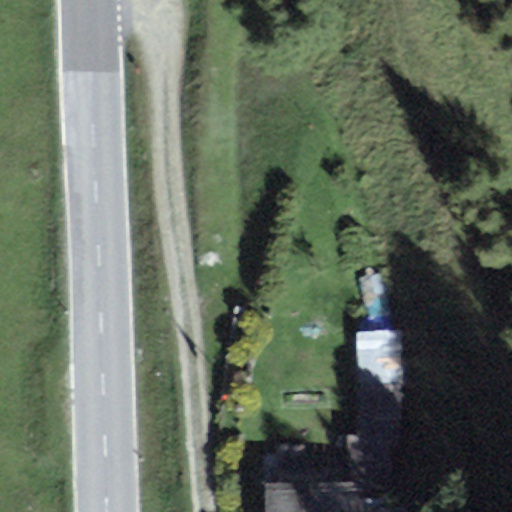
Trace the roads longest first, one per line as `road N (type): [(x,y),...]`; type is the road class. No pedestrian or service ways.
road 1 (track): [(205,511),(165,151),(165,13),(88,4)]
road 2 (secondary): [(88,0),(107,511)]
